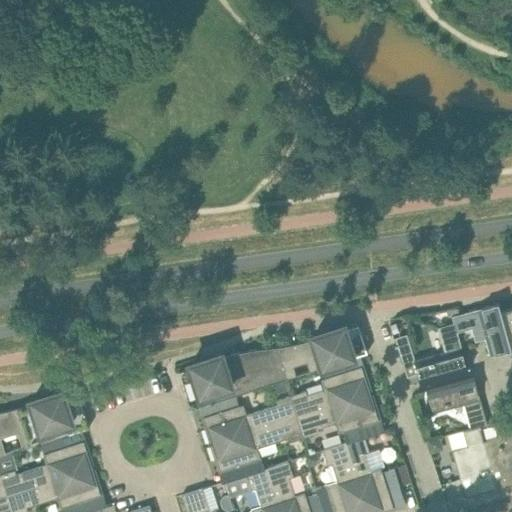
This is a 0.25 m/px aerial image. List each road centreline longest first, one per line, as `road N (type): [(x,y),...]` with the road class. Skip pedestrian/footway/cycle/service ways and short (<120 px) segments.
road 1 (tertiary): [(0,331),(511,257)]
road 2 (tertiary): [(511,226),(0,299)]
road 3 (residential): [(161,481),(187,455),(188,436),(180,419),(146,405),(128,410),(109,442),(113,461),(142,483)]
road 4 (residential): [(438,511),(370,318)]
